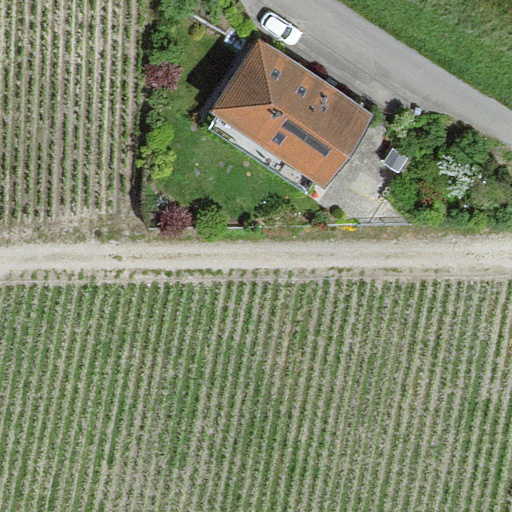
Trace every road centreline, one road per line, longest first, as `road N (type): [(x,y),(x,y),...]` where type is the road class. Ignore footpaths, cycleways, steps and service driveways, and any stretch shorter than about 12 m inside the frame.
road 1 (track): [(511,249),(138,250),(0,259)]
road 2 (unclassified): [(305,0),(511,130)]
